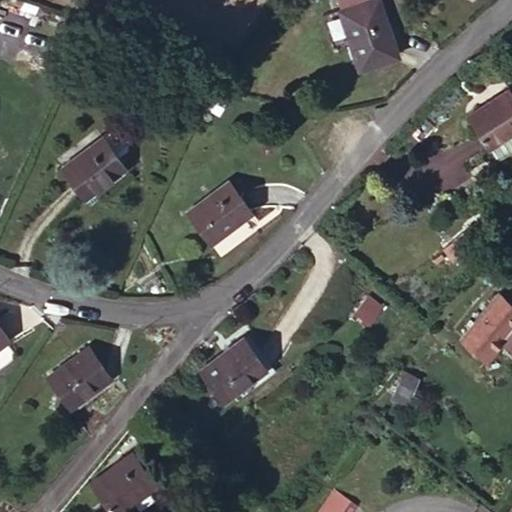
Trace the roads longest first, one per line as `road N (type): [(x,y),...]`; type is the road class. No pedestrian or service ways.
road 1 (residential): [(509,0),(460,42),(238,288),(208,305)]
road 2 (residential): [(41,511),(197,335),(208,305)]
road 3 (residential): [(208,305),(154,310),(36,296),(0,280)]
